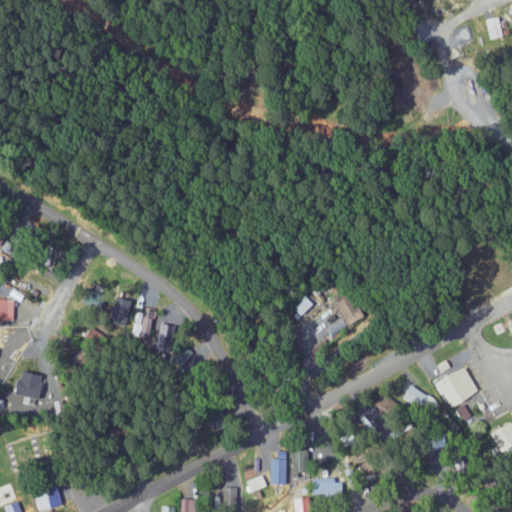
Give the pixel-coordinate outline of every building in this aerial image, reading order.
[(498,35),(494,16),(481,18),(485,38),(498,35)] [(297,314),(311,304),(304,296),(291,306),(297,314)] [(130,333),(145,338),(154,308),(118,297),(115,310),(135,316),(130,333)] [(432,379),(461,362),(475,385),(446,402),(432,379)] [(2,392),(0,403),(0,411),(18,414),(20,396),(41,399),(45,374),(22,371),(19,395),(2,392)] [(199,418),(206,427),(220,415),(212,406),(199,418)] [(511,444),(511,433),(508,421),(487,429),(495,450),(511,444)] [(307,445),(289,444),(289,462),(306,463),(307,445)] [(261,487),(258,476),(242,480),(245,492),(261,487)] [(309,477),(308,494),(333,494),(333,477),(309,477)] [(39,510),(63,506),(60,487),(36,491),(39,510)] [(289,498),(290,511),(304,511),(303,496),(289,498)] [(176,511),(186,511),(186,498),(176,498),(176,511)]
